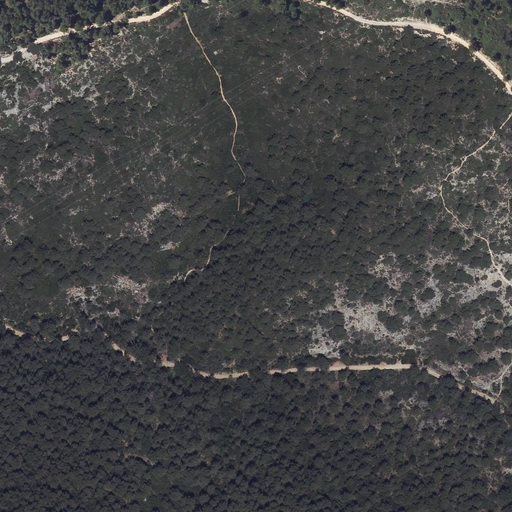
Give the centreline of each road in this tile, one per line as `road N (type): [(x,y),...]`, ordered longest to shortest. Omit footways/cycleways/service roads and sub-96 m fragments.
road 1 (track): [(0,321),(55,339),(96,329),(139,362),(175,363),(219,378),(410,364),(495,402),(511,428)]
road 2 (track): [(312,0),(378,23),(444,32),(511,90)]
road 3 (track): [(0,59),(51,36),(156,14),(177,0)]
